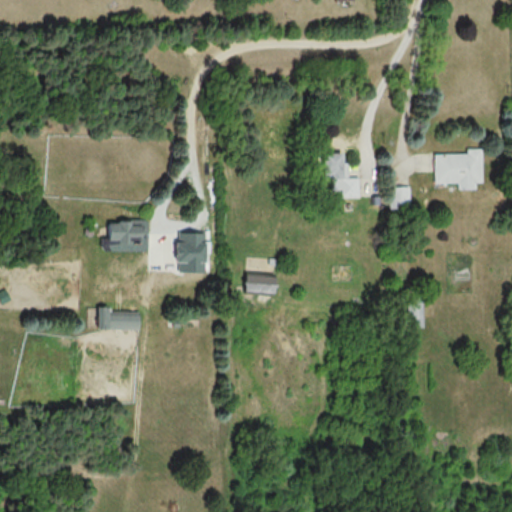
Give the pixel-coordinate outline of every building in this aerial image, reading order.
[(433,153),(433,182),(456,182),(456,188),(474,188),(474,181),(481,181),(481,147),(465,148),(465,153),(433,153)] [(357,177),(347,177),(347,162),(341,162),(341,153),(322,153),(322,179),(330,179),(330,189),(340,189),(340,196),(358,196),(357,177)] [(408,186),(388,186),(388,207),(408,207),(408,186)] [(106,240),(145,241),(145,220),(106,219),(106,240)] [(203,272),(204,232),(183,232),(182,241),(174,241),(173,262),(177,262),(177,271),(203,272)] [(242,293),(272,294),(273,274),(243,273),(242,293)] [(423,301),(407,301),(406,326),(422,327),(423,301)] [(99,309),(100,329),(138,329),(138,309),(99,309)]
